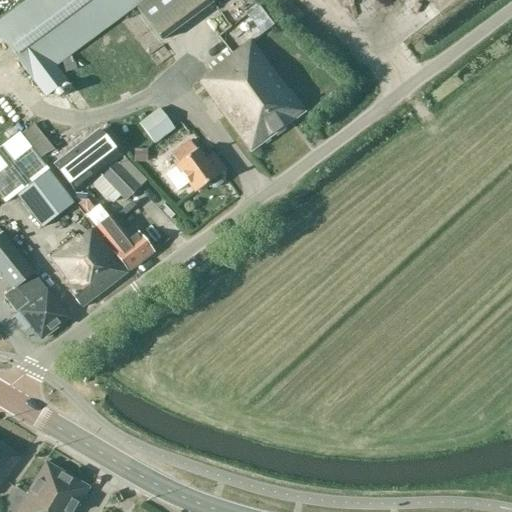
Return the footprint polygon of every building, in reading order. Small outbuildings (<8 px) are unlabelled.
[(143,0),(28,0),(0,21),(0,38),(31,81),(44,98),(67,82),(55,66),(143,0)] [(207,65),(212,72),(198,82),(250,152),(303,113),(249,39),(230,53),(228,50),(207,65)] [(159,108),(139,123),(154,145),(175,129),(159,108)] [(99,132),(55,166),(75,192),(119,157),(99,132)] [(43,175),(47,172),(17,134),(0,146),(0,196),(5,203),(19,193),(43,175)] [(176,167),(164,176),(176,192),(188,183),(195,193),(211,181),(215,183),(219,183),(224,179),(226,175),(224,171),(227,169),(219,158),(211,164),(206,159),(205,159),(189,141),(170,154),(177,164),(175,166),(176,167)] [(123,159),(92,184),(93,188),(105,200),(113,203),(119,197),(125,202),(140,187),(145,182),(123,159)] [(44,176),(20,195),(42,222),(66,203),(44,176)] [(154,254),(137,233),(128,240),(109,217),(95,228),(112,250),(111,251),(128,273),(154,254)] [(128,273),(111,251),(92,228),(80,238),(77,235),(47,258),(67,284),(63,287),(81,310),(128,273)] [(28,305),(19,312),(40,340),(67,318),(0,231),(0,277),(10,291),(15,288),(28,305)] [(0,486),(21,457),(0,442),(0,486)] [(45,463),(26,495),(14,487),(0,510),(0,511),(1,511),(74,511),(88,489),(45,463)]
